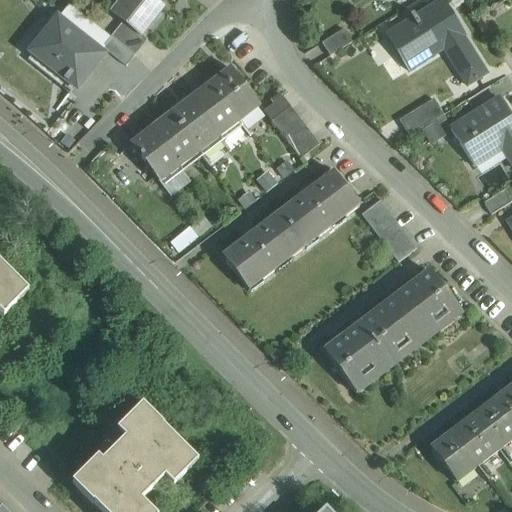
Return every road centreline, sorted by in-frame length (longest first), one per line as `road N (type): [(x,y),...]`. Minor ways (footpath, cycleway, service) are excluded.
road 1 (residential): [(306,448),(0,133)]
road 2 (residential): [(511,288),(294,75),(254,0)]
road 3 (residential): [(241,0),(119,119)]
